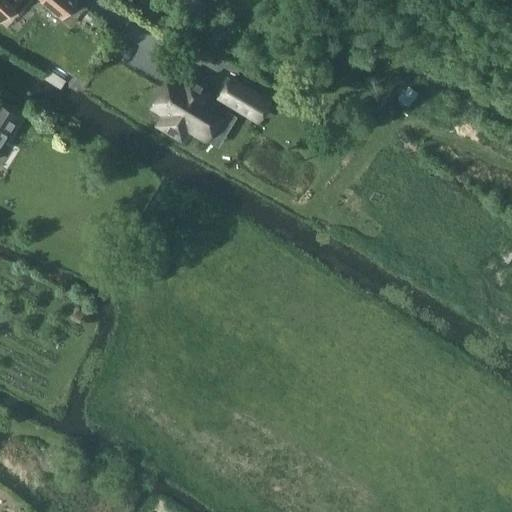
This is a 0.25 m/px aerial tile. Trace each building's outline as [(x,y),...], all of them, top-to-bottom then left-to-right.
[(29,2),(32,5),(35,0),(40,0),(61,17),(75,0),(0,0),(0,19),(10,8),(18,14),(29,2)] [(173,74),(154,105),(166,112),(159,123),(182,137),(188,126),(207,138),(226,107),(215,100),(207,95),(211,89),(189,75),(185,82),(173,74)] [(230,75),(215,100),(226,107),(252,123),(267,98),(230,75)] [(409,87),(399,101),(409,109),(419,95),(409,87)] [(0,148),(20,117),(0,104),(0,148)]
